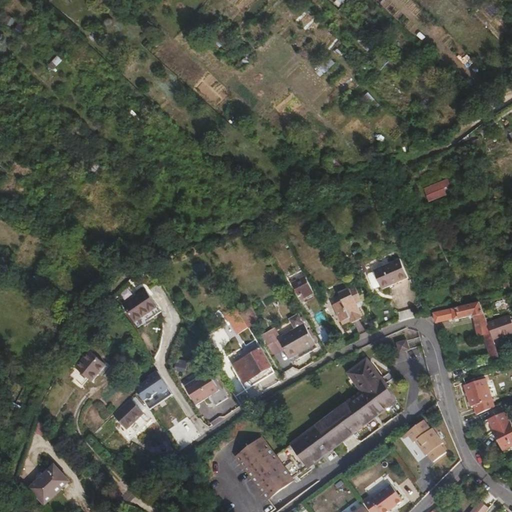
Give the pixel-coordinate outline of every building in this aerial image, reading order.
[(435,193),(437,199),(450,193),(445,181),(435,185),(436,188),(429,191),(431,195),(435,193)] [(400,257),(389,263),(374,270),(384,288),(409,276),(400,257)] [(316,292),(307,275),(295,282),(301,294),(303,293),(306,297),(316,292)] [(364,301),(358,288),(352,290),(352,289),(341,293),(344,301),(336,305),(344,325),(353,321),(354,324),(364,320),(363,317),(365,316),(361,309),(359,304),(364,301)] [(164,315),(150,293),(128,307),(142,329),(164,315)] [(466,306),(454,308),(457,318),(457,320),(476,315),(480,330),(490,327),(482,302),(466,306)] [(454,308),(436,313),(439,322),(457,318),(454,308)] [(296,328),(279,338),(285,348),(291,357),(292,357),(294,361),(319,347),(299,313),(290,318),(291,320),(296,328)] [(234,318),(222,325),(227,332),(238,325),(234,318)] [(227,332),(222,325),(212,331),(218,342),(229,336),(227,332)] [(227,332),(229,336),(240,329),(238,325),(227,332)] [(326,326),(318,331),(325,344),(333,339),(326,326)] [(273,342),(281,337),(275,327),(267,332),(273,342)] [(492,332),(490,327),(480,330),(481,335),(485,334),(492,332)] [(500,357),(492,332),(485,334),(493,359),(500,357)] [(285,348),(279,338),(268,345),(273,355),(285,348)] [(108,363),(89,348),(84,355),(87,357),(73,375),(85,385),(91,377),(95,380),(108,363)] [(247,366),(253,377),(273,365),(263,348),(247,357),(250,364),(247,366)] [(247,366),(243,359),(235,364),(239,370),(247,366)] [(245,381),(253,377),(247,366),(239,370),(245,381)] [(139,391),(146,402),(160,392),(162,395),(172,388),(161,371),(160,369),(149,375),(151,378),(137,387),(139,391)] [(265,435),(237,451),(264,497),(292,480),(291,478),(402,413),(377,369),(357,380),(369,401),(276,454),(265,435)] [(222,389),(210,371),(187,387),(199,405),(222,389)] [(479,404),(483,413),(502,404),(488,375),(467,384),(477,405),(479,404)] [(160,392),(146,402),(152,410),(176,394),(172,388),(162,395),(160,392)] [(145,414),(133,400),(116,414),(128,427),(122,432),(130,441),(149,424),(142,416),(145,414)] [(497,430),(496,430),(505,449),(511,446),(511,423),(507,412),(492,418),(497,430)] [(22,420),(15,417),(12,423),(19,426),(22,420)] [(423,449),(437,465),(450,455),(442,446),(445,443),(434,429),(432,430),(426,422),(409,435),(418,444),(420,442),(425,447),(423,449)] [(72,483),(58,467),(33,489),(47,505),(72,483)] [(369,499),(363,504),(369,511),(390,511),(403,503),(391,487),(371,501),(369,499)] [(478,500),(469,511),(485,511),(488,508),(478,500)]
